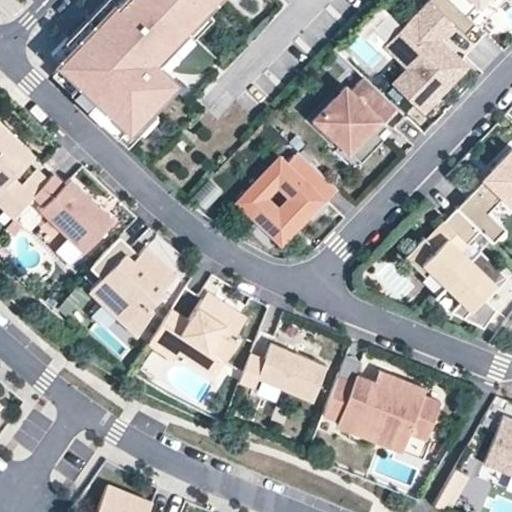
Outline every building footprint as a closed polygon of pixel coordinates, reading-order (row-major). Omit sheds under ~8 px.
[(94,23),(115,1),(114,0),(101,0),(51,53),(59,60),(82,36),(90,28),(94,23)] [(210,0),(116,0),(115,1),(94,23),(97,27),(85,40),(82,36),(59,60),(62,63),(129,128),(149,107),(174,81),(160,68),(153,61),(204,7),(210,0)] [(442,41),(456,26),(428,0),(427,0),(384,45),(411,70),(396,86),(422,111),(466,65),(442,41)] [(428,0),(456,26),(464,33),(474,23),(465,14),(476,3),(478,0),(428,0)] [(212,14),(204,7),(153,61),(160,68),(212,14)] [(85,40),(97,27),(94,23),(90,28),(82,36),(85,40)] [(62,63),(54,71),(122,136),(129,128),(62,63)] [(382,122),(396,107),(363,75),(349,90),(344,86),(311,121),(331,140),(338,133),(351,144),(347,148),(360,161),(383,137),(379,133),(386,125),(382,122)] [(32,195),(33,194),(13,175),(8,170),(13,165),(18,170),(34,153),(0,120),(0,203),(13,216),(32,195)] [(484,177),(456,207),(482,231),(494,217),(488,211),(503,195),(511,203),(511,146),(511,147),(491,169),(495,174),(489,180),(485,175),(484,176),(484,177)] [(298,152),(287,163),(327,201),(338,190),(298,152)] [(287,163),(279,155),(243,193),(256,205),(251,211),(280,239),(306,212),(311,217),(327,201),(287,163)] [(13,165),(8,170),(13,175),(18,170),(13,165)] [(491,169),(485,175),(489,180),(495,174),(491,169)] [(64,184),(53,173),(33,194),(32,195),(43,206),(39,210),(83,251),(114,219),(99,206),(96,210),(92,206),(95,202),(70,178),(64,184)] [(482,231),(456,207),(442,221),(451,229),(435,247),(426,238),(423,235),(404,255),(425,275),(431,268),(446,283),(460,296),(449,308),(480,328),(493,309),(480,297),(501,275),(478,252),(490,239),(482,231)] [(505,228),(494,217),(482,231),(490,239),(492,241),(505,228)] [(435,247),(451,229),(442,221),(426,238),(435,247)] [(130,247),(119,235),(89,266),(100,277),(88,289),(124,324),(145,302),(149,305),(164,290),(162,288),(175,274),(145,245),(137,253),(132,259),(125,252),(130,247)] [(137,253),(130,247),(125,252),(132,259),(137,253)] [(431,268),(425,275),(419,281),(435,295),(446,283),(431,268)] [(460,296),(446,283),(435,295),(449,308),(460,296)] [(206,290),(201,297),(209,303),(215,295),(206,290)] [(187,318),(171,307),(149,341),(174,357),(179,350),(189,335),(212,350),(220,356),(224,359),(240,335),(234,332),(245,315),(215,295),(209,303),(201,297),(187,318)] [(152,308),(149,305),(145,302),(124,324),(135,334),(152,308)] [(264,357),(250,351),(238,380),(253,386),(257,376),(280,386),(313,399),(327,364),(295,352),(294,355),(286,352),(287,348),(270,341),(264,357)] [(425,437),(439,400),(422,393),(425,386),(388,372),(383,384),(355,373),(352,380),(337,375),(322,412),(337,418),(335,423),(352,429),(355,423),(403,442),(408,430),(425,437)] [(511,417),(502,414),(483,462),(511,473),(511,417)] [(403,442),(355,423),(352,429),(400,449),(403,442)] [(403,442),(400,449),(422,458),(430,439),(425,437),(408,430),(403,442)] [(466,475),(453,467),(431,503),(447,508),(466,475)] [(106,485),(95,511),(147,511),(151,503),(106,485)]
